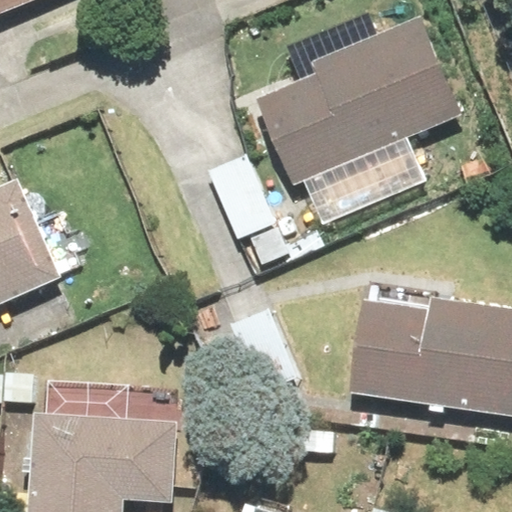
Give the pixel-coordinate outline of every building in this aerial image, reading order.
[(0,0),(0,21),(50,0),(0,0)] [(253,74),(293,174),(469,104),(429,4),(253,74)] [(253,158),(217,174),(260,266),(296,250),(253,158)] [(0,174),(0,294),(64,269),(22,166),(0,174)] [(511,298),(362,279),(349,385),(511,405),(511,298)] [(310,381),(274,299),(232,318),(268,400),(310,381)] [(178,408),(33,401),(27,511),(122,511),(124,489),(174,492),(178,408)]
